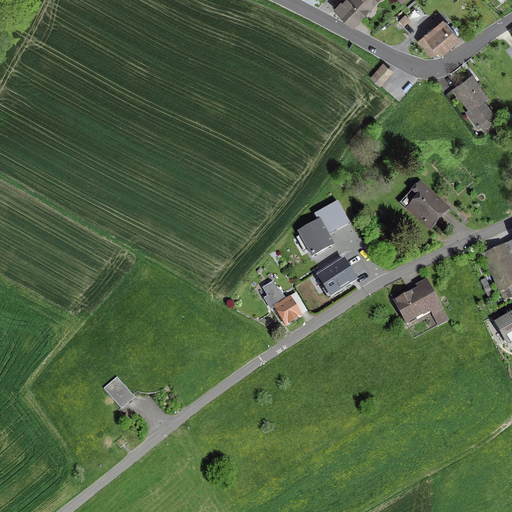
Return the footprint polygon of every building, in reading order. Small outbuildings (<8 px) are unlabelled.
[(334,9),(339,13),(352,26),(353,25),(351,24),(373,0),(396,0),(398,2),(400,0),(347,0),(348,1),(344,5),(340,2),(334,9)] [(436,51),(441,56),(442,55),(440,53),(458,38),(444,22),(432,32),(430,30),(417,41),(430,56),(436,51)] [(378,85),(390,71),(382,65),(370,79),(378,85)] [(485,97),(470,76),(453,88),(468,109),(467,109),(478,124),(478,123),(482,128),(489,123),(485,118),(491,114),(481,101),(485,97)] [(407,208),(429,229),(447,210),(419,184),(412,191),(418,197),(407,208)] [(349,223),(338,204),(318,215),(329,234),(349,223)] [(299,234),(312,258),(333,246),(320,222),(299,234)] [(511,259),(509,261),(503,246),(482,255),(499,293),(504,290),(508,298),(511,295),(511,259)] [(358,281),(346,263),(322,278),(334,296),(358,281)] [(428,310),(437,325),(447,320),(425,280),(415,286),(419,292),(412,295),(411,294),(395,302),(394,300),(392,301),(405,325),(407,324),(406,322),(428,310)] [(274,309),(286,301),(283,296),(282,294),(280,295),(273,283),(262,289),(267,297),(264,299),(271,311),(274,309)] [(274,309),(284,325),(302,315),(288,293),(283,296),(286,301),(274,309)] [(506,342),(511,338),(511,318),(509,314),(494,323),(506,342)] [(102,389),(121,410),(121,409),(121,408),(132,398),(133,399),(134,398),(116,377),(102,389)] [(120,436),(114,442),(119,449),(126,443),(120,436)]
